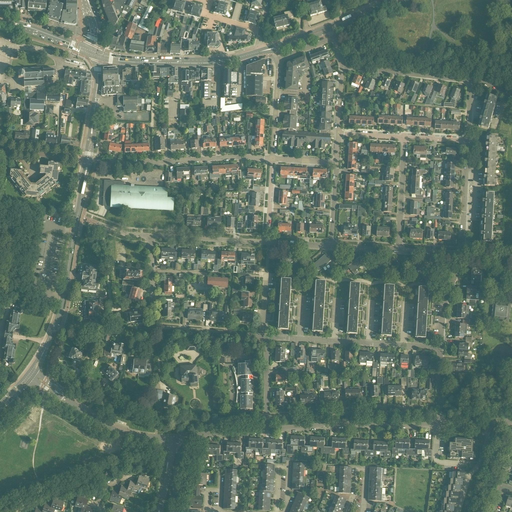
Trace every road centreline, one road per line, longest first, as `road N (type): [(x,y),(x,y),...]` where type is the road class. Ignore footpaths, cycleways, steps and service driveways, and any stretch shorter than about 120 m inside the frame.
road 1 (primary): [(31,373),(60,311),(89,154),(94,54)]
road 2 (residential): [(266,418),(433,414),(437,425)]
road 3 (residential): [(266,337),(440,347)]
road 4 (residential): [(266,429),(437,425)]
road 5 (primary): [(94,54),(208,62),(258,51)]
road 6 (residential): [(271,159),(107,162)]
road 7 (residential): [(470,80),(342,65)]
road 8 (residential): [(60,394),(112,428),(170,438)]
